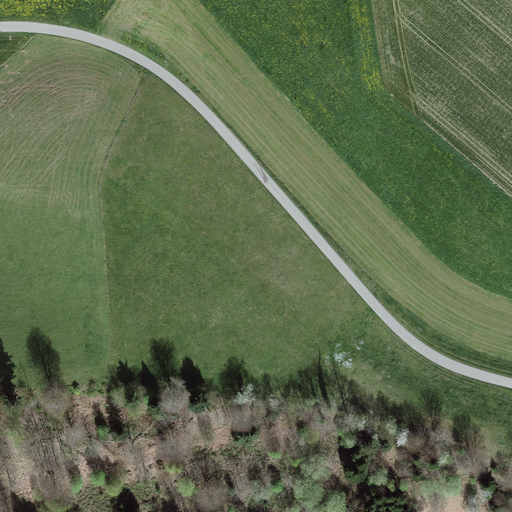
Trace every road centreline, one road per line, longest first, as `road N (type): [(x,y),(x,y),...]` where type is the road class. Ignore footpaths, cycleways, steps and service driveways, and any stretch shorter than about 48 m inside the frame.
road 1 (unclassified): [(0,26),(92,38),(167,76),(400,331),(460,373),(511,385)]
road 2 (track): [(334,511),(430,476),(511,483)]
